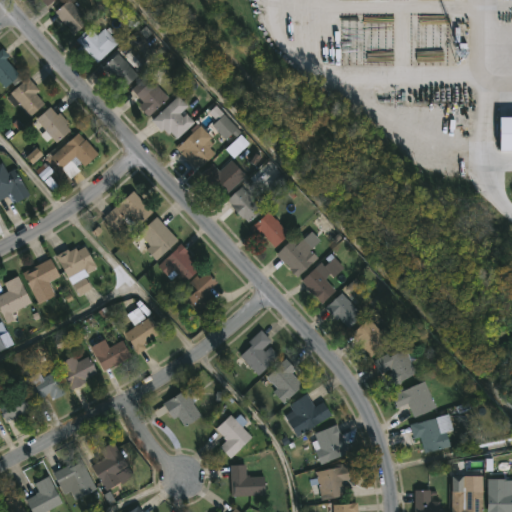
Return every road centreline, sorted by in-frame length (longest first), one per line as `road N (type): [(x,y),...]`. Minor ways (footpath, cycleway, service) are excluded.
road 1 (residential): [(4,0),(271,292),(369,415),(387,468),(390,511)]
road 2 (residential): [(271,292),(177,370),(0,466)]
road 3 (residential): [(142,153),(0,248)]
